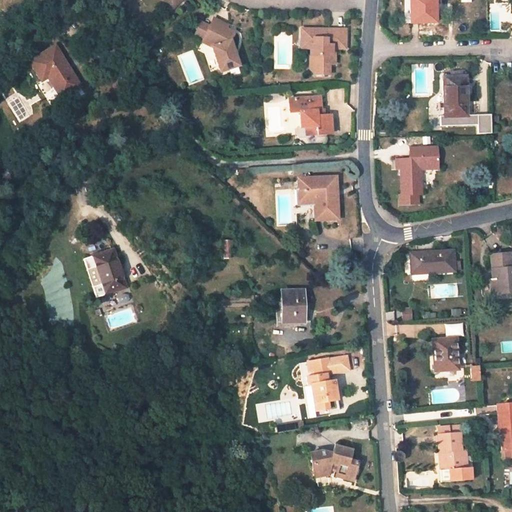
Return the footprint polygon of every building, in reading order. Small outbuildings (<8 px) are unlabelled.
[(161,0),(171,10),(182,0),(161,0)] [(435,23),(434,0),(409,0),(410,23),(435,23)] [(225,26),(211,19),(207,27),(201,39),(200,41),(211,46),(219,71),(238,65),(229,40),(232,33),(224,29),(225,26)] [(207,27),(195,21),(189,33),(201,39),(207,27)] [(344,29),(300,29),(300,40),(306,46),(309,46),(309,49),(309,69),(315,75),(329,75),(329,64),(334,64),(334,53),(331,53),(331,49),(331,46),(344,46),(344,29)] [(306,46),(300,40),(300,49),(309,49),(309,46),(306,46)] [(80,86),(54,45),(29,62),(42,81),(48,77),(61,98),(80,86)] [(466,116),(465,77),(444,78),(445,117),(440,117),(440,126),(451,125),(472,125),(472,120),(477,120),(478,134),(491,134),(491,115),(466,116)] [(319,96),(288,99),(289,114),(299,113),(300,128),(305,127),(316,127),(317,135),(332,134),(330,110),(322,111),(322,105),(320,105),(319,96)] [(306,136),(317,135),(316,127),(305,127),(306,136)] [(400,159),(401,197),(398,197),(398,207),(418,206),(417,196),(421,196),(420,170),(437,169),(436,148),(409,149),(409,159),(400,159)] [(391,160),(391,171),(401,170),(400,159),(391,160)] [(335,177),(298,179),(299,191),(314,190),(314,200),(315,220),(337,219),(335,177)] [(299,200),(314,200),(314,190),(299,191),(299,200)] [(113,250),(92,256),(104,294),(125,287),(113,250)] [(454,251),(410,254),(412,272),(455,270),(454,269),(460,269),(460,261),(454,261),(454,251)] [(511,267),(510,254),(491,255),(492,271),(495,270),(497,293),(511,292),(511,267)] [(302,291),(282,291),(282,308),(277,308),(277,321),(303,321),(302,291)] [(410,319),(409,307),(401,307),(402,319),(410,319)] [(456,338),(433,340),(434,347),(437,347),(439,369),(458,368),(456,338)] [(349,354),(332,357),(333,366),(331,366),(331,369),(351,366),(349,354)] [(342,398),(340,379),(332,380),(331,369),(331,366),(333,366),(332,357),(312,360),(313,369),(316,368),(317,373),(310,374),(311,383),(317,382),(319,394),(321,408),(334,406),(333,399),(342,398)] [(511,404),(498,405),(500,431),(503,430),(505,452),(511,451),(511,404)] [(466,468),(465,449),(461,449),(460,432),(459,432),(449,433),(448,425),(438,426),(438,434),(437,434),(439,453),(443,452),(444,470),(449,470),(450,482),(471,480),(470,468),(466,468)] [(459,432),(459,425),(448,425),(449,433),(459,432)] [(309,450),(313,472),(328,469),(329,466),(335,468),(334,474),(351,480),(356,462),(348,459),(351,449),(335,443),(333,451),(324,448),(309,450)] [(450,482),(449,470),(444,470),(443,452),(439,453),(440,470),(441,483),(450,482)]
